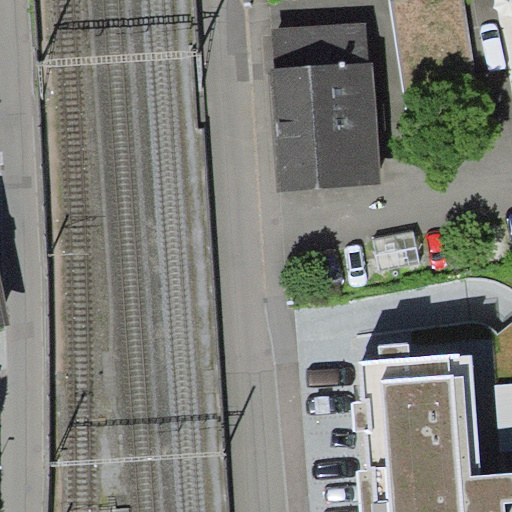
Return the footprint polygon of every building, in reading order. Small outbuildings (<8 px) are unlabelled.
[(463,0),(389,0),(408,111),(479,99),(463,0)] [(273,29),(276,69),(368,63),(366,24),(273,29)] [(276,69),(269,69),(273,132),(277,190),(380,184),(373,62),(368,63),(276,69)] [(0,328),(10,326),(0,277),(0,328)] [(379,347),(381,361),(409,358),(408,345),(379,347)] [(381,361),(361,362),(364,401),(367,429),(370,471),(372,511),(482,511),(480,475),(472,356),(460,358),(460,354),(409,358),(381,361)] [(355,430),(367,429),(364,401),(353,402),(355,430)] [(360,511),(372,511),(370,471),(357,471),(360,511)] [(511,473),(480,475),(482,511),(505,511),(505,503),(511,502),(511,473)]
